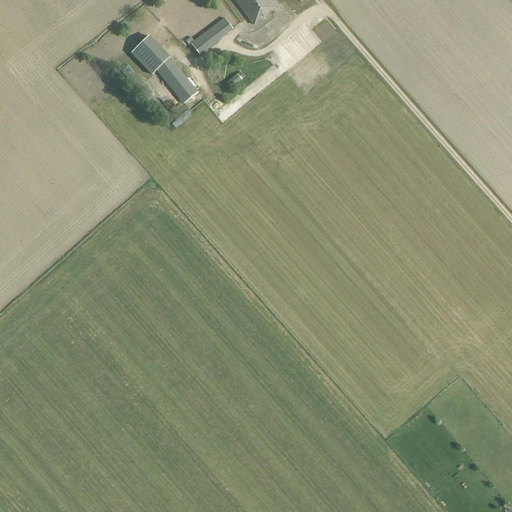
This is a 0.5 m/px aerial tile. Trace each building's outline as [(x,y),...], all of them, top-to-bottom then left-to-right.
[(234,0),(254,25),(280,6),(274,0),(234,0)] [(233,30),(224,18),(191,44),(199,55),(233,30)] [(149,36),(131,54),(152,75),(156,71),(183,105),(198,93),(170,58),(149,36)] [(146,99),(152,93),(128,66),(122,71),(146,99)] [(238,74),(228,83),(233,88),(243,80),(242,80),(245,78),(240,72),(238,75),(238,74)]
